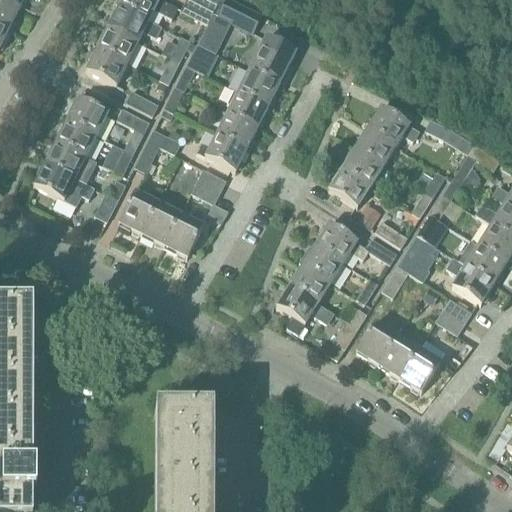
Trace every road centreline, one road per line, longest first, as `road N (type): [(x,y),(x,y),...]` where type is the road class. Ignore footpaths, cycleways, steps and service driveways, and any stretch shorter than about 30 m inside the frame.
road 1 (residential): [(177,316),(327,69)]
road 2 (residential): [(56,511),(56,326),(88,272)]
road 3 (residential): [(408,444),(511,313)]
road 4 (residential): [(239,511),(240,445),(278,366)]
road 5 (residential): [(408,444),(278,366)]
